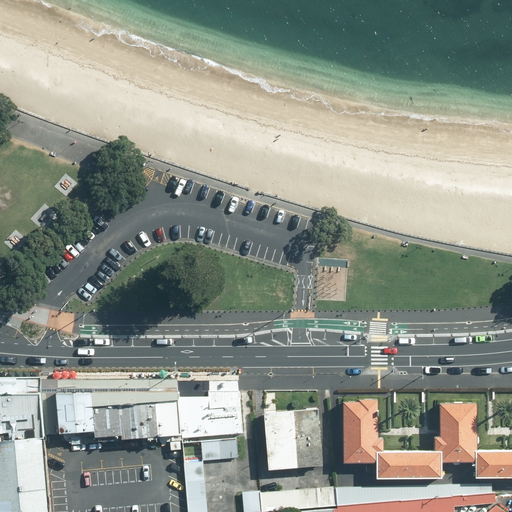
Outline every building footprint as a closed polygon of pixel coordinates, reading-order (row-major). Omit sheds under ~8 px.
[(237,377),(58,380),(58,394),(61,435),(96,431),(97,438),(123,436),(123,440),(183,437),(243,434),(237,377)] [(41,380),(0,379),(0,511),(49,511),(43,437),(46,437),(42,393),(41,380)] [(58,380),(41,380),(42,393),(46,437),(61,435),(58,394),(58,380)] [(452,398),(452,403),(442,403),(441,435),(434,435),(433,454),(385,453),(386,438),(378,437),(379,404),(379,401),(362,401),(362,403),(347,403),(346,461),(377,462),(377,477),(443,479),(443,463),(477,464),(476,476),(511,476),(511,452),(478,451),(480,404),(464,403),(464,398),(452,398)] [(321,410),(267,414),(270,470),(324,466),(321,410)] [(201,442),(203,460),(238,457),(237,439),(201,442)] [(184,464),(187,511),(206,511),(202,462),(184,464)] [(337,506),(492,494),(492,483),(334,487),(337,506)] [(260,492),(262,511),(337,506),(334,487),(334,486),(260,492)] [(243,511),(259,511),(262,511),(260,492),(260,491),(242,492),(243,511)] [(333,511),(454,511),(454,507),(496,503),(495,493),(492,494),(337,506),(337,509),(334,509),(333,511)]
